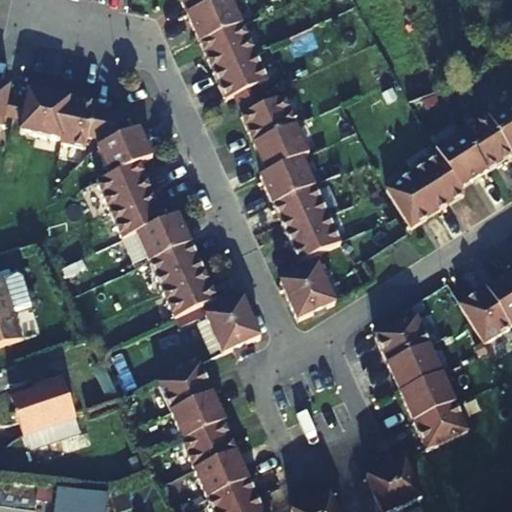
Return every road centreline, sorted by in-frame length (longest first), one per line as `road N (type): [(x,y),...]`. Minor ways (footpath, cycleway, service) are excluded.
road 1 (residential): [(33,0),(28,22),(155,49),(290,361)]
road 2 (residential): [(325,344),(511,220)]
road 3 (residential): [(290,361),(252,379),(297,474),(334,457)]
road 4 (residential): [(334,457),(371,439),(325,344)]
